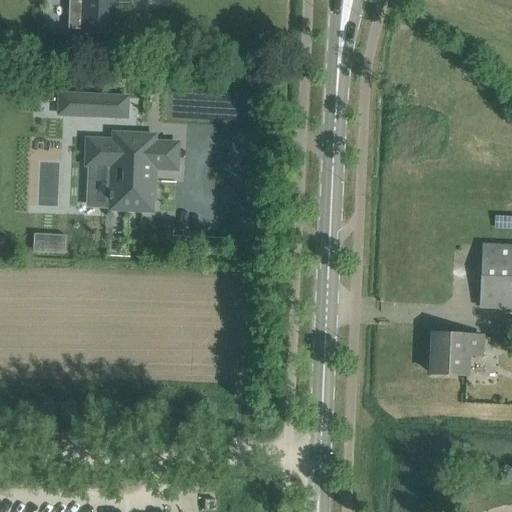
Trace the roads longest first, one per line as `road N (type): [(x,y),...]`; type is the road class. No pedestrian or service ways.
road 1 (tertiary): [(321,446),(331,158),(349,0)]
road 2 (track): [(0,455),(285,446)]
